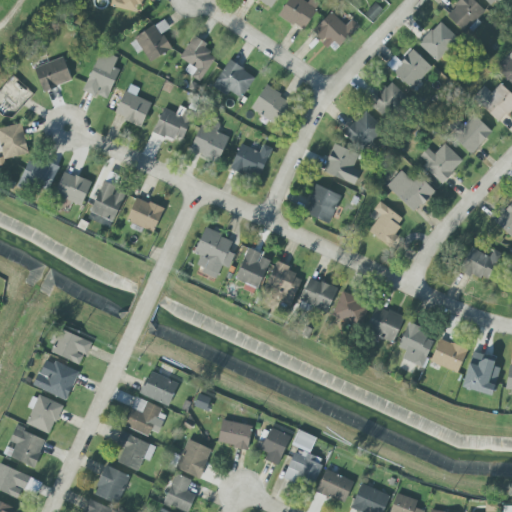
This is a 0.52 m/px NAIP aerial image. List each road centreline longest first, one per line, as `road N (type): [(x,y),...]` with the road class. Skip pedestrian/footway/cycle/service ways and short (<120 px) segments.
road 1 (residential): [(80,130),(495,322),(511,323)]
road 2 (residential): [(270,219),(336,90),(419,0)]
road 3 (residential): [(50,511),(135,325)]
road 4 (residential): [(202,0),(336,90)]
road 5 (residential): [(415,286),(511,169)]
